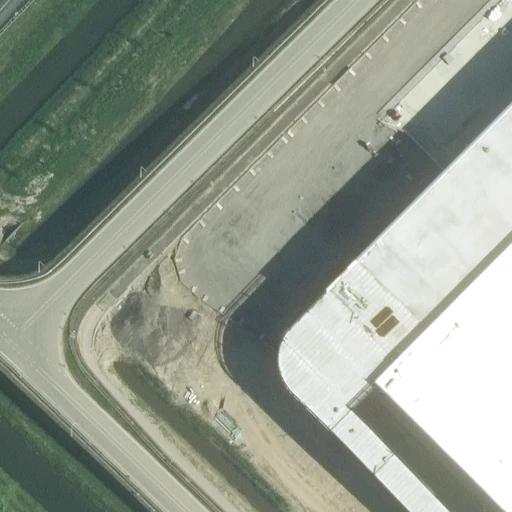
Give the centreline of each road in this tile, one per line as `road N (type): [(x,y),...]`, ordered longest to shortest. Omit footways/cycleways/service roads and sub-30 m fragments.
road 1 (unclassified): [(9,350),(358,0)]
road 2 (unclassified): [(181,511),(9,350)]
